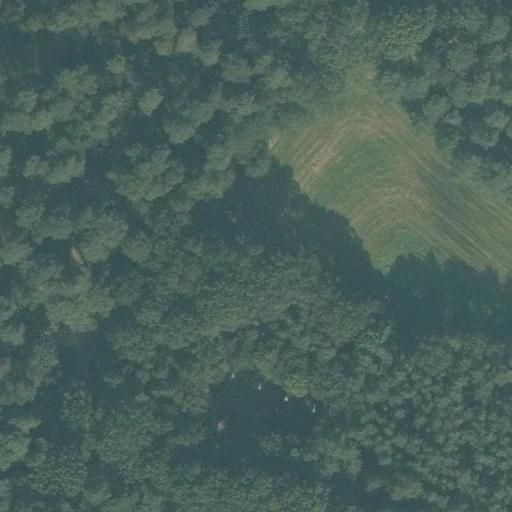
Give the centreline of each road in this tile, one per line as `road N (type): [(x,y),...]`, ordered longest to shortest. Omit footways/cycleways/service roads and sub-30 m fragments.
road 1 (track): [(86,324),(127,304),(236,161),(299,58),(394,10),(464,0)]
road 2 (track): [(421,511),(75,432),(77,330),(86,324)]
road 3 (track): [(86,324),(42,0)]
